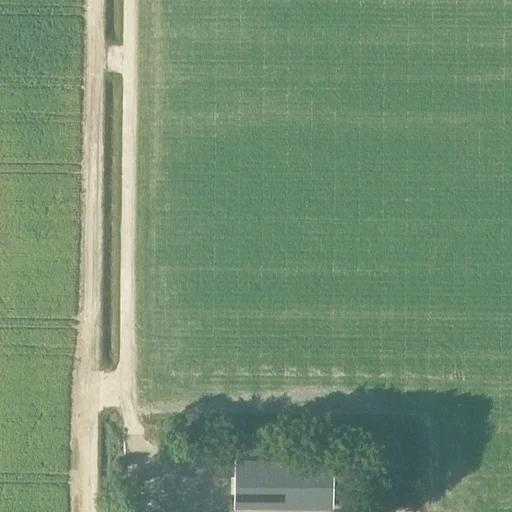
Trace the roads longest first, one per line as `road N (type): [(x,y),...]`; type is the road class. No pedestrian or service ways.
road 1 (track): [(147,472),(124,397),(128,0)]
road 2 (track): [(87,511),(88,372)]
